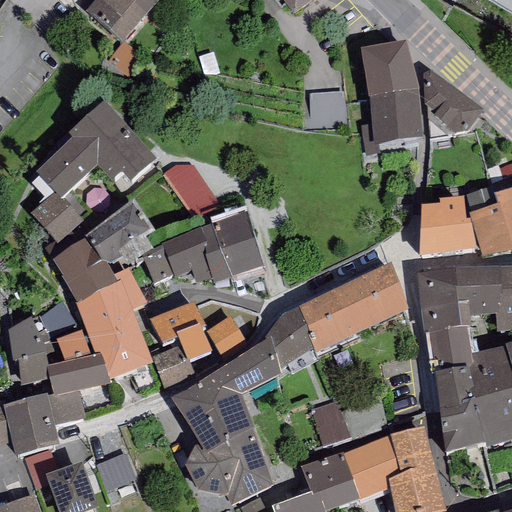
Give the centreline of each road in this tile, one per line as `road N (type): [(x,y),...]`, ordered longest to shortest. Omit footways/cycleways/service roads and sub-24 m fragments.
road 1 (residential): [(511,259),(408,266),(379,257),(295,294),(239,352),(142,416),(0,465)]
road 2 (residential): [(390,0),(511,123)]
